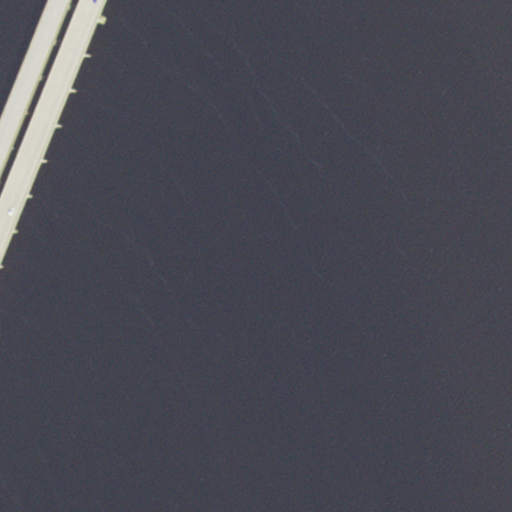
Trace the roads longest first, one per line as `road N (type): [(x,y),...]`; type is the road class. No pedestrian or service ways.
road 1 (trunk): [(0,244),(100,0)]
road 2 (trunk): [(68,0),(0,168)]
